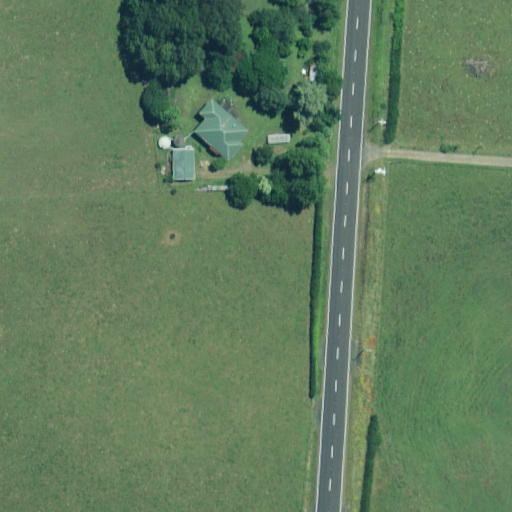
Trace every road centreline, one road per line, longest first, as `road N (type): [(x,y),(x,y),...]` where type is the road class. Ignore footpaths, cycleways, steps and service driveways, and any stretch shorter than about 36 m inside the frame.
road 1 (tertiary): [(361,0),(328,511)]
road 2 (track): [(511,163),(351,153)]
